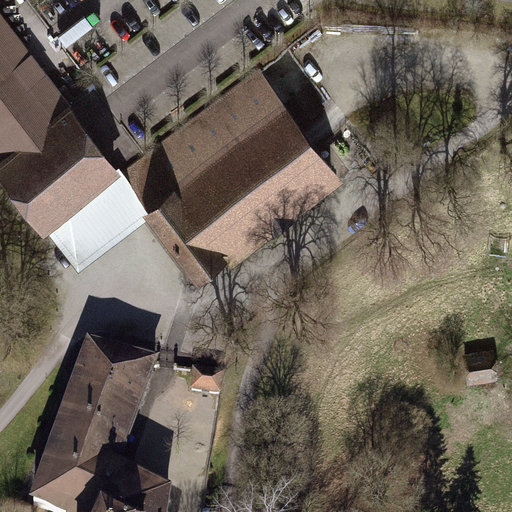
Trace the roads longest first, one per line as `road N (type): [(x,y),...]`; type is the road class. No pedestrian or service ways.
road 1 (track): [(208,511),(226,405),(181,327)]
road 2 (unclassified): [(77,325),(0,432)]
